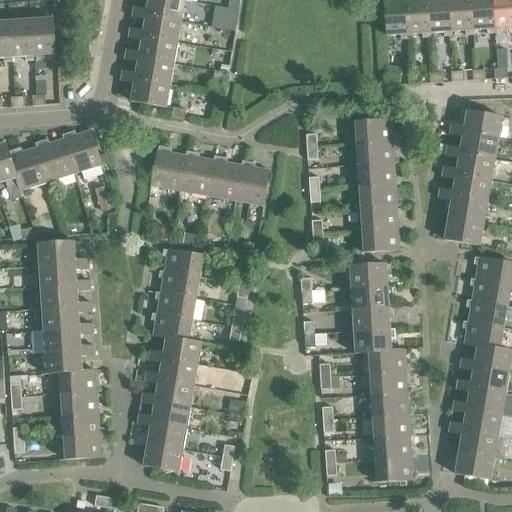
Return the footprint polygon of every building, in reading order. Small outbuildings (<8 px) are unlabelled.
[(131,18),(144,21),(145,17),(181,23),(184,2),(173,0),(147,0),(146,11),(133,8),(131,18)] [(409,40),(408,36),(406,0),(401,0),(384,1),(386,37),(400,36),(400,41),(409,40)] [(427,0),(406,0),(408,36),(421,35),(422,39),(430,39),(430,34),(427,0)] [(449,0),(427,0),(430,34),(443,34),(443,38),(452,37),(451,33),(449,0)] [(470,0),(449,0),(451,33),(464,32),(465,37),(473,36),(473,32),(470,0)] [(492,0),(470,0),(473,32),(486,31),(486,35),(495,35),(495,30),(492,0)] [(511,0),(492,0),(495,30),(508,29),(508,34),(511,33),(511,0)] [(127,40),(140,42),(141,38),(177,45),(181,23),(145,17),(144,21),(142,32),(129,30),(127,40)] [(53,20),(30,21),(33,57),(46,56),(46,61),(55,60),(54,56),(55,56),(53,20)] [(30,21),(9,22),(11,59),(24,58),(25,62),(33,62),(33,57),(30,21)] [(9,22),(0,23),(0,59),(3,59),(3,64),(11,63),(11,59),(9,22)] [(124,61),(137,63),(137,59),(173,66),(177,45),(141,38),(140,42),(138,53),(125,51),(124,61)] [(77,43),(78,59),(89,58),(88,43),(77,43)] [(120,82),(133,85),(134,81),(169,87),(173,66),(137,59),(137,63),(135,75),(122,72),(120,82)] [(398,68),(385,68),(386,77),(398,77),(398,68)] [(493,70),(494,80),(507,80),(506,70),(493,70)] [(472,72),(472,82),(485,81),(485,71),(472,72)] [(450,73),(451,83),(464,82),(463,72),(450,73)] [(429,75),(429,85),(442,84),(442,74),(435,74),(429,75)] [(407,76),(408,86),(421,85),(420,75),(407,76)] [(399,86),(398,77),(386,77),(386,87),(399,86)] [(134,81),(133,85),(130,103),(166,109),(169,87),(134,81)] [(32,97),(32,107),(45,106),(45,96),(32,97)] [(10,99),(11,109),(24,108),(23,98),(10,99)] [(170,118),(183,121),(185,111),(172,108),(170,118)] [(449,136),(462,138),(463,134),(498,140),(502,119),(500,118),(466,112),(464,128),(451,126),(449,136)] [(355,123),(356,145),(392,143),(396,143),(396,136),(391,136),(390,121),(355,123)] [(62,136),(63,141),(74,175),(101,166),(97,152),(90,132),(76,137),(74,133),(62,136)] [(445,157),(458,159),(459,155),(494,162),(498,140),(463,134),(462,138),(460,149),(447,147),(445,157)] [(305,136),(306,149),(316,148),(315,136),(305,136)] [(35,145),(36,149),(47,184),(74,175),(63,141),(49,145),(47,141),(35,145)] [(357,167),(393,165),(398,164),(397,157),(393,158),(392,143),(356,145),(357,167)] [(6,145),(0,146),(0,184),(15,179),(16,179),(8,153),(6,145)] [(150,187),(179,192),(185,157),(170,154),(171,150),(158,148),(157,152),(150,187)] [(316,148),(306,149),(307,161),(317,161),(316,148)] [(20,149),(8,153),(16,179),(15,179),(19,192),(47,184),(36,149),(22,153),(20,149)] [(104,150),(97,152),(101,166),(108,164),(104,150)] [(179,192),(207,197),(213,162),(198,159),(199,155),(186,153),(185,157),(179,192)] [(441,178),(454,180),(455,177),(491,183),(494,162),(459,155),(458,159),(456,170),(443,168),(441,178)] [(207,197),(234,202),(241,167),(226,164),(226,160),(214,157),(213,162),(207,197)] [(241,162),(241,167),(234,202),(263,207),(269,172),(254,169),(255,165),(241,162)] [(359,188),(395,186),(399,186),(399,179),(394,179),(393,165),(357,167),(359,188)] [(437,199),(451,202),(451,198),(487,204),(491,183),(455,177),(454,180),(452,192),(439,189),(437,199)] [(308,179),(309,192),(319,191),(318,179),(308,179)] [(359,188),(360,210),(396,208),(400,207),(400,200),(396,201),(395,186),(359,188)] [(104,188),(94,191),(101,213),(111,209),(104,188)] [(319,191),(309,192),(310,204),(320,204),(319,191)] [(451,198),(451,202),(447,219),(483,225),(487,204),(451,198)] [(360,210),(362,232),(398,229),(402,229),(401,222),(397,222),(396,208),(360,210)] [(483,225),(447,219),(444,241),(479,247),(483,225)] [(311,223),(312,235),(322,234),(321,222),(311,223)] [(19,226),(8,228),(11,241),(12,244),(22,242),(22,240),(20,232),(19,226)] [(20,232),(22,240),(22,242),(34,239),(32,229),(20,232)] [(398,229),(362,232),(363,254),(399,251),(403,251),(403,244),(398,244),(398,229)] [(160,230),(158,242),(172,244),(174,232),(160,230)] [(185,234),(183,245),(195,247),(197,236),(185,234)] [(322,234),(312,235),(312,248),(322,247),(322,234)] [(37,245),(39,267),(75,265),(75,261),(73,243),(37,245)] [(244,243),(242,256),(252,258),(254,245),(244,243)] [(166,259),(164,273),(199,279),(203,257),(167,251),(167,252),(163,251),(162,258),(166,259)] [(477,266),(475,281),(510,287),(511,277),(511,264),(478,259),(478,260),(474,259),(473,266),(477,266)] [(39,267),(40,289),(76,287),(76,283),(75,271),(89,270),(88,260),(75,261),(75,265),(39,267)] [(349,268),(351,290),(387,287),(386,274),(390,274),(390,265),(385,266),(385,265),(349,268)] [(162,280),(160,294),(195,300),(199,279),(164,273),(159,272),(158,279),(162,280)] [(240,274),(238,286),(248,288),(250,275),(240,274)] [(300,280),(301,293),(311,292),(310,280),(300,280)] [(473,288),(471,302),(507,308),(510,287),(475,281),(470,280),(469,287),(473,288)] [(40,289),(42,310),(78,308),(77,304),(77,293),(90,292),(89,282),(76,283),(76,287),(40,289)] [(248,288),(238,286),(236,298),(246,300),(248,288)] [(351,290),(352,311),(388,309),(387,296),(392,296),(391,287),(387,287),(351,290)] [(311,292),(301,293),(301,305),(311,305),(311,292)] [(159,301),(156,316),(192,322),(195,300),(160,294),(155,294),(154,300),(159,301)] [(470,309),(467,323),(503,329),(507,308),(471,302),(467,301),(465,308),(470,309)] [(42,310),(43,332),(79,330),(79,326),(78,314),(91,314),(91,303),(77,304),(78,308),(42,310)] [(352,311),(353,333),(389,331),(389,317),(393,317),(392,309),(388,309),(352,311)] [(152,337),(165,340),(166,339),(188,343),(192,322),(156,316),(152,315),(151,322),(155,322),(152,337)] [(233,316),(231,329),(241,330),(243,318),(233,316)] [(463,345),(477,348),(477,347),(499,351),(499,350),(503,329),(467,323),(463,322),(462,329),(466,330),(463,345)] [(302,324),(303,336),(313,336),(312,323),(302,324)] [(43,332),(44,354),(80,351),(80,347),(79,336),(93,335),(92,325),(79,326),(79,330),(43,332)] [(241,330),(231,329),(229,341),(239,343),(241,330)] [(354,355),(367,354),(391,352),(391,351),(390,339),(394,339),(394,330),(389,331),(353,333),(354,355)] [(313,336),(303,336),(304,349),(314,348),(313,336)] [(148,362),(161,364),(162,360),(197,367),(201,345),(188,343),(166,339),(165,340),(163,354),(150,352),(148,362)] [(46,376),(59,375),(59,374),(82,373),(82,372),(81,358),(94,357),(93,346),(80,347),(80,351),(44,354),(46,376)] [(459,370),(472,372),(473,368),(508,374),(511,354),(511,352),(499,350),(499,351),(477,347),(477,348),(474,362),(461,360),(459,370)] [(369,375),(405,373),(410,372),(409,366),(405,366),(404,351),(391,351),(391,352),(367,354),(369,375)] [(144,383),(157,385),(158,382),(194,388),(197,367),(162,360),(161,364),(159,376),(146,373),(144,383)] [(318,366),(319,379),(329,378),(328,365),(318,366)] [(455,391),(469,393),(469,389),(505,396),(508,374),(473,368),(472,372),(470,383),(457,381),(455,391)] [(59,375),(60,396),(96,393),(101,393),(100,386),(96,387),(95,371),(82,372),(82,373),(59,374),(59,375)] [(369,375),(370,397),(407,394),(411,394),(411,387),(406,388),(405,373),(369,375)] [(19,377),(9,378),(10,387),(20,386),(19,377)] [(329,378),(319,379),(320,391),(330,390),(329,378)] [(140,404),(154,407),(154,403),(190,409),(194,388),(158,382),(157,385),(155,397),(142,394),(140,404)] [(10,387),(10,399),(21,398),(20,386),(10,387)] [(452,412),(465,415),(466,411),(501,417),(505,396),(469,389),(469,393),(467,405),(453,402),(452,412)] [(60,396),(62,417),(98,415),(102,415),(102,408),(97,408),(96,393),(60,396)] [(370,397),(372,418),(408,416),(413,416),(412,409),(408,409),(407,394),(370,397)] [(21,398),(10,399),(11,412),(21,411),(21,398)] [(229,402),(228,414),(244,416),(245,403),(229,402)] [(137,426),(150,428),(150,424),(186,430),(190,409),(154,403),(154,407),(152,418),(138,416),(137,426)] [(321,409),(322,422),(332,421),(331,408),(321,409)] [(448,434),(461,436),(462,432),(497,438),(501,417),(466,411),(465,415),(463,426),(450,424),(448,434)] [(63,439),(99,437),(104,436),(103,429),(99,430),(98,415),(62,417),(63,439)] [(372,418),(373,440),(410,437),(414,437),(414,431),(409,431),(408,416),(372,418)] [(332,421),(322,422),(323,434),(333,433),(332,421)] [(150,428),(147,445),(182,452),(186,430),(150,424),(150,428)] [(12,430),(13,442),(23,442),(23,429),(12,430)] [(461,436),(458,453),(494,459),(497,438),(462,432),(461,436)] [(99,437),(63,439),(65,461),(101,459),(101,458),(105,458),(105,451),(100,451),(99,437)] [(373,440),(375,461),(411,459),(415,459),(415,452),(411,452),(410,437),(373,440)] [(23,442),(13,442),(14,455),(24,454),(23,442)] [(182,452),(147,445),(143,467),(178,474),(182,452)] [(224,446),(222,459),(232,460),(234,448),(224,446)] [(324,452),(325,465),(335,464),(335,456),(334,452),(324,452)] [(494,459),(458,453),(454,475),(489,481),(494,459)] [(232,460),(222,459),(220,471),(230,473),(232,460)] [(411,459),(375,461),(376,484),(412,481),(417,481),(416,474),(412,474),(411,459)] [(335,464),(325,465),(326,477),(336,477),(335,464)] [(94,507),(106,509),(108,499),(96,497),(94,507)] [(108,499),(106,509),(119,511),(120,501),(108,499)] [(76,502),(75,509),(83,510),(85,503),(76,502)]
